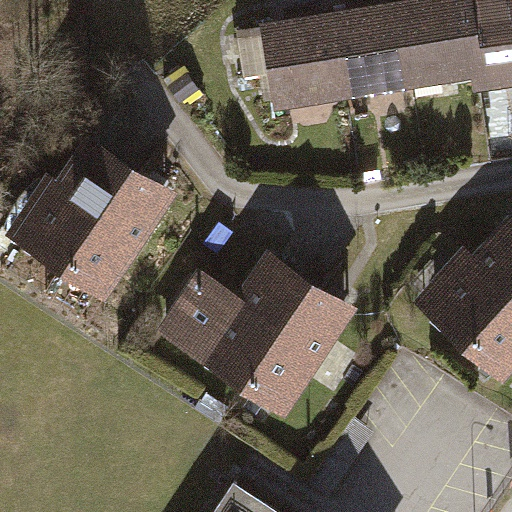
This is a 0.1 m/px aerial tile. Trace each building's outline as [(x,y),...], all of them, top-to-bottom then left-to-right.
[(248,26),(261,113),(460,83),(461,94),(502,87),(506,116),(511,115),(511,0),(415,0),(368,7),(282,21),(248,26)] [(0,251),(96,311),(169,194),(73,134),(0,250),(0,251)] [(500,370),(511,356),(511,214),(509,212),(485,240),(475,231),(416,297),(500,370)] [(274,427),(343,312),(251,257),(226,298),(186,274),(142,348),(274,427)] [(228,511),(209,500),(201,511),(228,511)]
